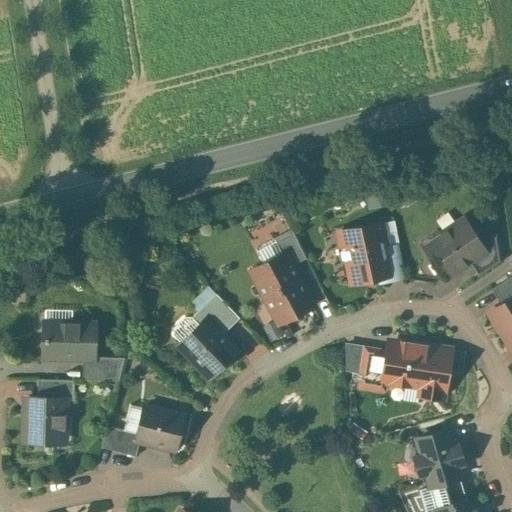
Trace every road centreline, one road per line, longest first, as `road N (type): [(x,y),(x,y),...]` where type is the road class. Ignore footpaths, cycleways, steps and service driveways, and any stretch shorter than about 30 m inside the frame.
road 1 (secondary): [(511,84),(0,215)]
road 2 (residential): [(497,404),(495,369),(466,322),(446,309),(383,314),(314,338),(248,377),(218,414),(197,475)]
road 3 (residential): [(11,511),(197,475)]
